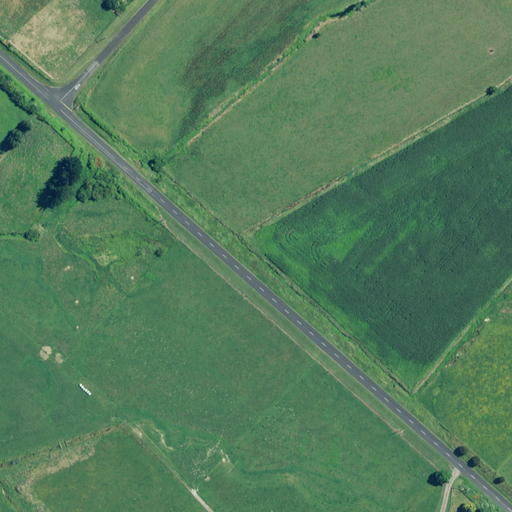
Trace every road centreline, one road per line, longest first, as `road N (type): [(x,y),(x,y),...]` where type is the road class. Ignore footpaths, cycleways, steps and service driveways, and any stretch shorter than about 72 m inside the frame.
road 1 (unclassified): [(56,105),(511,511)]
road 2 (unclassified): [(56,105),(153,0)]
